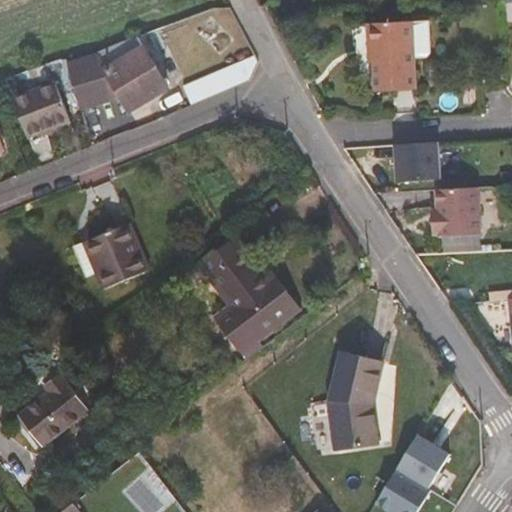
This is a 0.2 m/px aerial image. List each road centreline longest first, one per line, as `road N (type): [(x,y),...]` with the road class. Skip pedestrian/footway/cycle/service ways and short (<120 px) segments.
road 1 (residential): [(511,431),(285,81)]
road 2 (residential): [(0,195),(285,81)]
road 3 (unknown): [(324,144),(511,118)]
